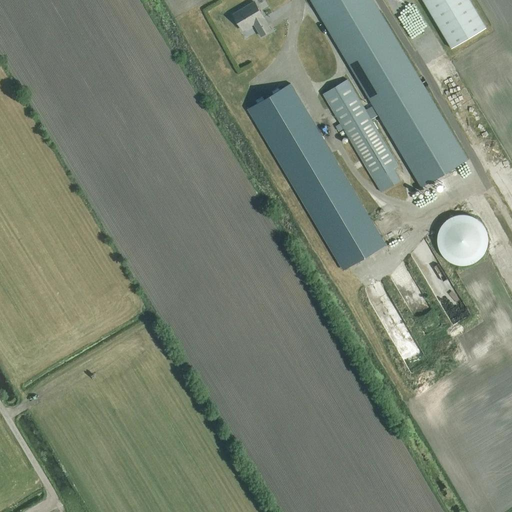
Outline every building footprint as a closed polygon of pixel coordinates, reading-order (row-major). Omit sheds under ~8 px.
[(467,160),(371,0),(311,0),(374,106),(366,111),(348,80),(323,95),(374,180),(399,166),(371,120),(380,115),(422,186),(467,160)] [(422,0),(451,49),(487,28),(469,0),(422,0)] [(271,31),(254,2),(233,15),(243,31),(254,24),(261,37),(271,31)] [(276,52),(282,49),(276,38),(270,42),(276,52)] [(291,85),(249,109),(344,269),(385,245),(291,85)] [(467,265),(475,262),(482,257),(485,251),(488,243),(487,235),(484,226),(478,220),(470,216),(463,215),(455,216),(448,219),(441,226),(438,234),(437,243),(439,251),(443,257),(449,262),(458,265),(467,265)]
